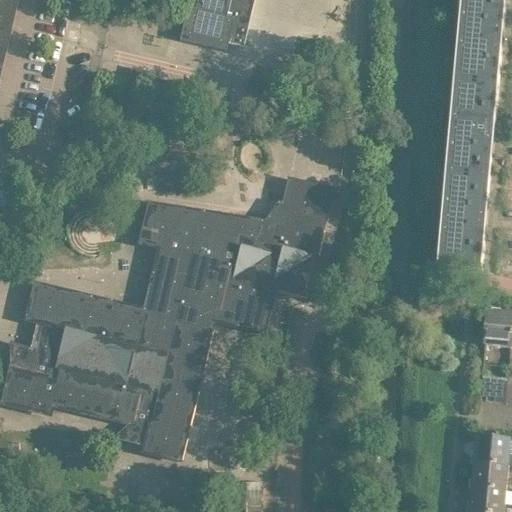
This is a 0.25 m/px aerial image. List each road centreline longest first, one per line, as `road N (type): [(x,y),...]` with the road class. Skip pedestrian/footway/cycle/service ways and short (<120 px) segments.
road 1 (residential): [(79,0),(43,150),(15,162),(0,148)]
road 2 (residential): [(0,122),(29,0)]
